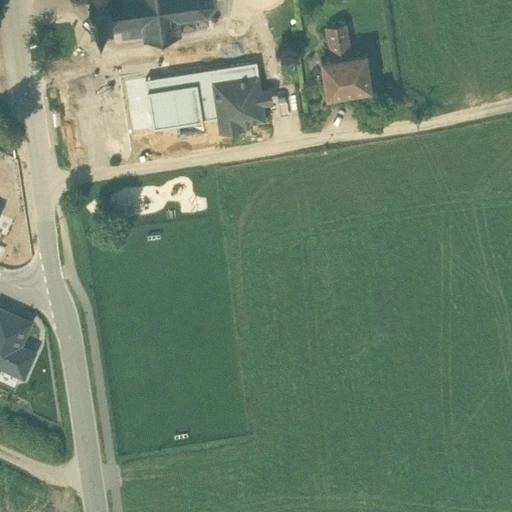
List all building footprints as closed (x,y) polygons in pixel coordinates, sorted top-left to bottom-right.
[(89,0),(92,13),(89,16),(92,18),(94,15),(110,13),(111,18),(112,22),(115,21),(115,17),(128,16),(129,30),(128,32),(130,33),(131,31),(145,29),(145,30),(146,30),(146,34),(149,34),(149,30),(177,26),(178,30),(181,29),(180,26),(181,26),(181,25),(209,21),(208,8),(210,7),(209,4),(211,0),(89,0)] [(346,21),(327,24),(332,55),(352,52),(346,21)] [(332,55),(322,57),(322,59),(327,91),(328,93),(330,93),(370,86),(370,87),(372,86),(372,84),(367,52),(367,51),(367,49),(352,52),(332,55)] [(260,73),(213,79),(220,129),(245,126),(244,122),(266,119),(265,104),(262,87),(260,73)] [(271,86),(262,87),(265,104),(273,102),(271,86)] [(159,91),(117,96),(118,102),(101,104),(105,141),(150,136),(146,107),(160,106),(159,91)] [(0,305),(0,363),(24,375),(35,351),(20,344),(31,320),(0,305)]
